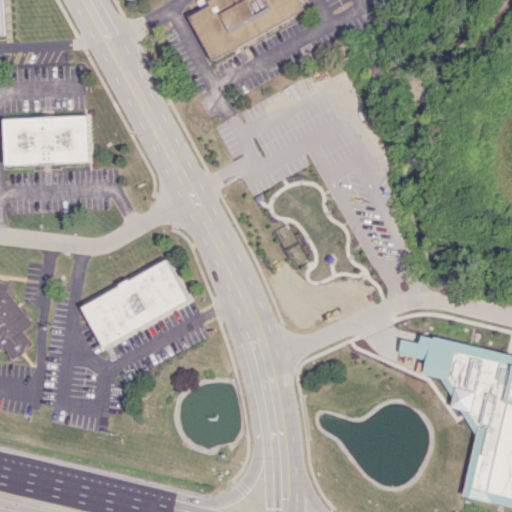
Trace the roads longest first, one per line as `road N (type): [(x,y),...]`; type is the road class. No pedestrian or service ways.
road 1 (secondary): [(272,403),(239,289),(85,0)]
road 2 (residential): [(511,315),(431,296),(402,300),(264,358)]
road 3 (residential): [(192,193),(118,238),(91,244),(0,233)]
road 4 (motorway): [(272,403),(256,462),(238,490),(146,509)]
road 5 (motorway): [(146,509),(0,474)]
